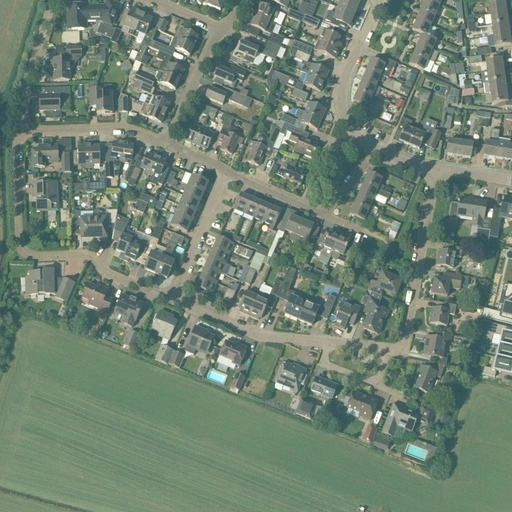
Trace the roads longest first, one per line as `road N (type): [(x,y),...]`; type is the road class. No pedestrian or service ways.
road 1 (residential): [(26,131),(15,148),(23,252),(92,257),(110,275),(171,299)]
road 2 (residential): [(389,351),(404,339),(434,171)]
road 3 (unclassified): [(376,152),(346,126),(337,98),(374,0)]
road 4 (residential): [(171,299),(261,336),(326,344)]
road 5 (residential): [(167,144),(121,128),(26,131)]
road 6 (residential): [(171,299),(225,172)]
road 7 (residential): [(51,0),(21,100),(26,131)]
road 8 (residential): [(167,144),(216,27)]
